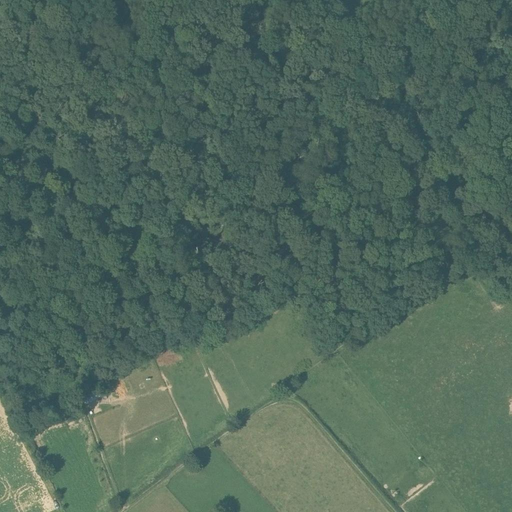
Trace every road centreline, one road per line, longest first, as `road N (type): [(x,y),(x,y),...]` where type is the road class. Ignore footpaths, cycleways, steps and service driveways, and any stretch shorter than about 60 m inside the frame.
road 1 (track): [(280,400),(122,511)]
road 2 (track): [(392,511),(315,421),(280,400)]
